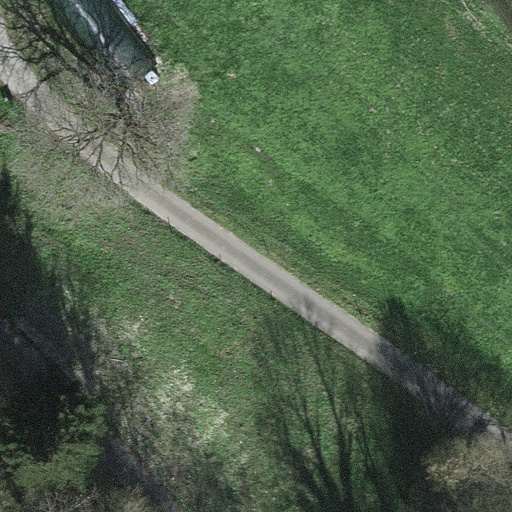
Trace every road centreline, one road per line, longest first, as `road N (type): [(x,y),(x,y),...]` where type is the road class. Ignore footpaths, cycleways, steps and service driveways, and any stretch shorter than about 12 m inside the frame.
road 1 (unclassified): [(0,54),(141,180),(511,443)]
road 2 (unclassified): [(179,511),(63,377),(0,325)]
